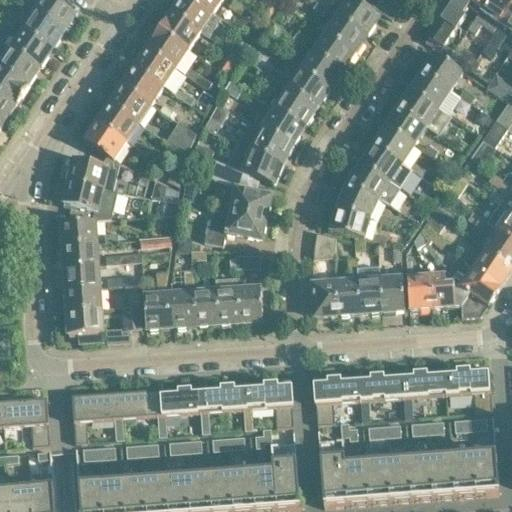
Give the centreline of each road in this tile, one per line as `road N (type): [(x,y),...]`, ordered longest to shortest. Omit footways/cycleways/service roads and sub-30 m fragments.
road 1 (residential): [(299,349),(45,366),(34,353),(26,161)]
road 2 (residential): [(299,349),(288,252),(295,218),(431,0)]
road 3 (residential): [(511,310),(487,336),(299,349)]
road 4 (residential): [(26,161),(119,14)]
